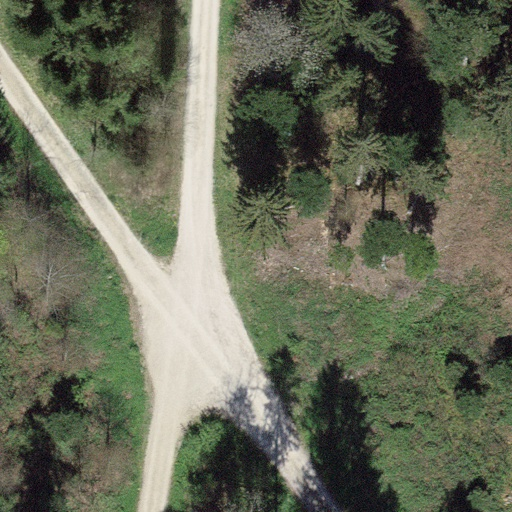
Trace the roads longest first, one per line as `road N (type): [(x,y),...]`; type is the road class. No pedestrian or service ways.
road 1 (track): [(331,511),(182,324),(0,71)]
road 2 (track): [(148,511),(182,324),(205,0)]
